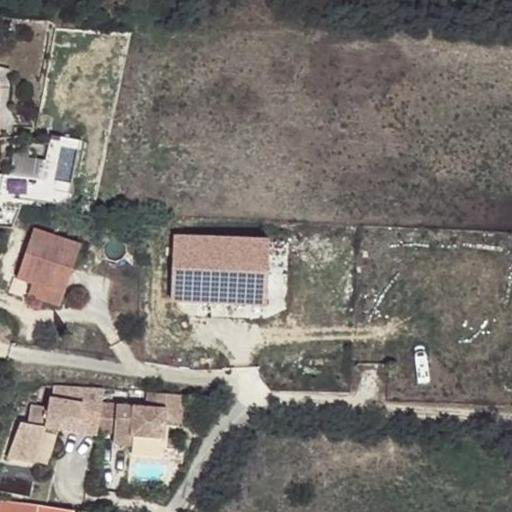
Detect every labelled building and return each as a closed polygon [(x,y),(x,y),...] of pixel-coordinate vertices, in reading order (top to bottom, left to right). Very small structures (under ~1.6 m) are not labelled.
[(63,174),(68,147),(49,143),(45,162),(43,170),(63,174)] [(12,158),(10,178),(40,182),(43,170),(45,162),(12,158)] [(0,190),(0,194),(36,199),(40,182),(10,178),(3,177),(0,190)] [(59,308),(80,246),(33,230),(16,279),(32,284),(28,297),(59,308)] [(270,305),(273,243),(178,238),(174,300),(270,305)] [(97,431),(101,404),(103,390),(52,386),(51,398),(48,397),(47,408),(30,406),(28,424),(20,423),(7,457),(34,462),(44,428),(96,436),(97,431)] [(180,425),(182,397),(146,394),(145,408),(117,406),(114,433),(113,444),(130,446),(131,436),(163,439),(164,424),(180,425)] [(97,431),(114,433),(117,406),(101,404),(97,431)] [(63,511),(36,507),(0,503),(0,511),(63,511)]
